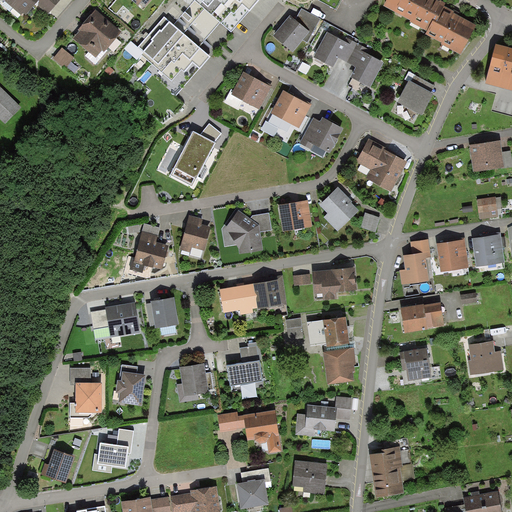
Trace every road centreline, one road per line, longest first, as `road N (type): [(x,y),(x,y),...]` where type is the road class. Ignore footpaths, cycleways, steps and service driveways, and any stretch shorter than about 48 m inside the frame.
road 1 (residential): [(4,498),(77,298),(190,279)]
road 2 (residential): [(4,498),(19,504),(132,484),(144,474),(160,363),(202,346)]
road 3 (residential): [(361,120),(325,182),(131,215)]
road 4 (residential): [(391,252),(354,511)]
road 5 (residential): [(190,279),(363,249),(391,252)]
road 6 (residential): [(502,16),(420,150)]
road 7 (residential): [(361,120),(243,45)]
